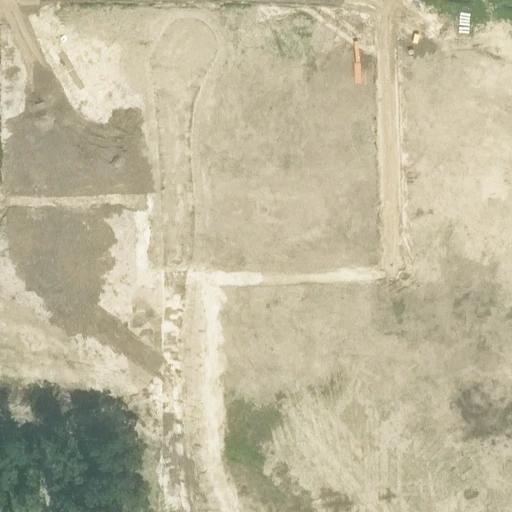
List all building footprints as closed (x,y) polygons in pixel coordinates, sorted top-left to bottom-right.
[(44,68),(15,68),(16,105),(47,104),(46,77),(105,75),(104,41),(84,42),(84,38),(78,38),(78,42),(70,42),(70,38),(63,39),(63,42),(43,43),(44,68)] [(445,151),(418,152),(419,184),(462,183),(462,162),(488,161),(500,161),(499,122),(444,124),(444,125),(445,151)] [(265,134),(243,134),(244,170),(266,170),(266,166),(293,165),(293,169),(293,176),(315,175),(343,175),(342,146),(314,147),(314,133),(292,133),(292,127),(265,128),(265,134)] [(81,172),(31,174),(32,198),(82,196),(81,172)] [(112,208),(57,209),(58,233),(113,232),(112,208)] [(0,325),(6,325),(6,312),(5,308),(5,306),(26,305),(26,310),(35,309),(35,310),(40,310),(40,309),(48,309),(48,285),(49,285),(48,275),(47,275),(47,250),(39,250),(39,249),(33,249),(33,250),(25,250),(25,260),(20,260),(21,262),(9,263),(9,260),(4,260),(4,251),(0,250),(0,325)] [(317,318),(258,319),(259,349),(275,349),(276,355),(318,353),(319,372),(319,385),(348,384),(347,371),(347,353),(374,352),(374,342),(373,316),(346,317),(346,305),(317,306),(317,318)] [(511,339),(511,330),(471,331),(471,358),(492,358),(492,377),(505,376),(511,376),(511,339)]
